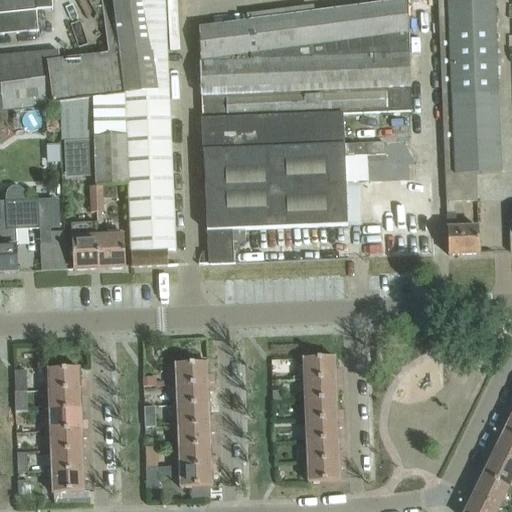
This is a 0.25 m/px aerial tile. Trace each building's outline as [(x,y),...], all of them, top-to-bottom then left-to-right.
[(52,11),(50,0),(0,0),(0,112),(59,105),(123,97),(118,54),(108,55),(107,55),(59,61),(58,52),(0,57),(0,36),(38,33),(36,12),(52,11)] [(175,252),(164,0),(128,0),(113,2),(120,54),(118,54),(123,97),(128,187),(131,253),(175,252)] [(438,0),(446,180),(447,204),(478,203),(477,176),(499,176),(493,0),(438,0)] [(412,118),(407,1),(199,29),(207,253),(202,253),(202,266),(208,266),(234,265),(232,232),(347,227),(342,121),(412,118)] [(128,187),(123,97),(59,105),(60,142),(94,141),(96,188),(103,188),(128,187)] [(58,121),(45,121),(45,137),(59,136),(58,121)] [(92,142),(64,144),(65,165),(80,164),(81,179),(94,178),(92,142)] [(5,203),(0,203),(0,274),(18,274),(16,232),(40,231),(39,201),(26,202),(26,198),(23,192),(18,188),(12,188),(6,193),(5,199),(5,203)] [(96,188),(89,188),(90,202),(103,201),(103,188),(96,188)] [(104,214),(103,201),(90,202),(90,214),(104,214)] [(456,216),(447,216),(449,257),(480,257),(479,230),(457,230),(456,216)] [(97,238),(98,238),(97,226),(71,227),(73,240),(65,240),(66,267),(73,267),(73,272),(99,271),(97,238)] [(51,246),(40,247),(42,273),(66,272),(66,267),(65,240),(65,233),(51,234),(51,246)] [(125,237),(98,238),(97,238),(99,271),(126,270),(125,237)] [(167,253),(131,254),(132,269),(168,268),(167,253)] [(302,361),(303,382),(341,380),(340,372),(335,372),(334,360),(302,361)] [(208,378),(207,365),(175,366),(176,388),(213,386),(212,378),(208,378)] [(79,370),(47,371),(48,393),(85,391),(85,382),(80,382),(79,370)] [(27,372),(14,372),(15,394),(28,394),(27,372)] [(156,378),(144,378),(144,388),(164,388),(164,383),(157,383),(156,378)] [(341,389),(341,380),(303,382),(304,403),(336,401),(335,389),(341,389)] [(213,395),(213,386),(176,388),(177,408),(209,407),(208,395),(213,395)] [(86,400),(85,391),(48,393),(49,414),(81,412),(80,400),(86,400)] [(281,391),(273,391),(273,401),(281,400),(281,391)] [(29,413),(28,394),(15,394),(15,414),(29,413)] [(336,413),(336,401),(304,403),(305,423),(342,421),(342,413),(336,413)] [(209,418),(209,407),(177,408),(177,428),(215,427),(215,418),(209,418)] [(156,429),(155,409),(154,409),(144,410),(145,430),(154,429),(156,429)] [(82,424),(81,412),(49,414),(50,434),(88,432),(88,424),(82,424)] [(511,438),(511,415),(503,434),(511,438)] [(342,430),(342,421),(305,423),(306,443),(338,442),(338,430),(342,430)] [(216,435),(215,427),(177,428),(178,448),(211,447),(211,435),(216,435)] [(88,440),(88,432),(50,434),(51,454),(84,452),(83,441),(88,440)] [(511,464),(511,438),(503,434),(493,455),(511,464)] [(32,452),(50,451),(49,435),(31,437),(32,452)] [(339,453),(338,442),(306,443),(307,463),(345,461),(345,453),(339,453)] [(212,459),(211,447),(178,448),(179,469),(217,467),(217,459),(212,459)] [(157,470),(157,449),(145,450),(146,470),(157,470)] [(85,464),(84,452),(51,454),(52,474),(90,472),(90,464),(85,464)] [(28,474),(27,455),(17,455),(18,475),(28,474)] [(509,490),(511,483),(511,464),(493,455),(482,477),(509,490)] [(346,470),(345,461),(307,463),(308,484),(340,482),(340,470),(346,470)] [(218,476),(217,467),(179,469),(180,490),(213,488),(213,476),(218,476)] [(158,489),(157,470),(146,470),(147,490),(158,489)] [(90,481),(90,472),(52,474),(53,495),(85,494),(85,481),(90,481)] [(498,511),(509,490),(482,477),(472,498),(498,511)] [(472,498),(465,511),(500,511),(498,511),(472,498)]
